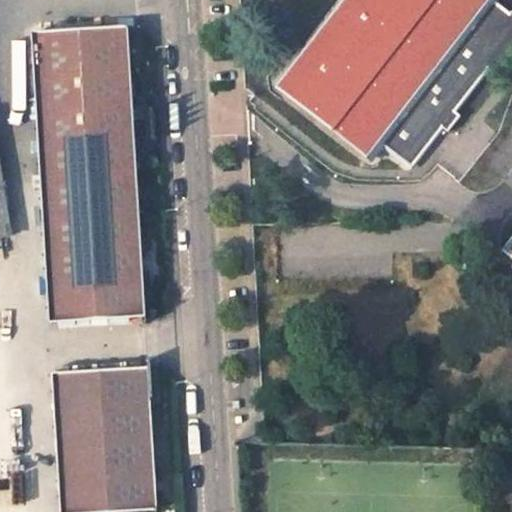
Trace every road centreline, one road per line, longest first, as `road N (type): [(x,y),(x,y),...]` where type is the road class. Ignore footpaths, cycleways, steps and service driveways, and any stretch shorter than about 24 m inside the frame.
road 1 (residential): [(186,0),(217,511)]
road 2 (unknown): [(192,97),(282,144),(323,177),(434,192),(511,280)]
